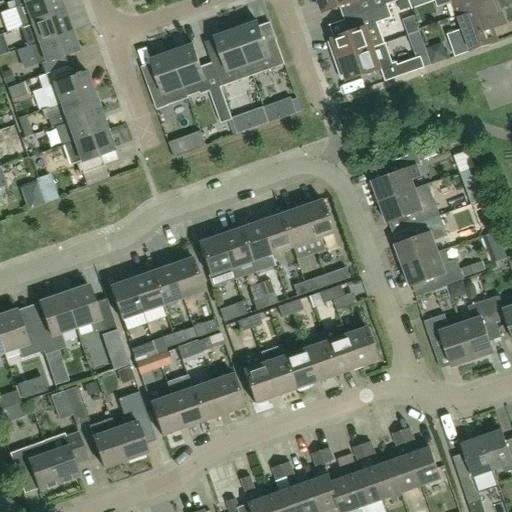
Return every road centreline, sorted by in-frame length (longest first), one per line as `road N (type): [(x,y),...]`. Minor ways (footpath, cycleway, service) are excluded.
road 1 (residential): [(416,386),(345,187),(324,167),(292,166),(0,282)]
road 2 (residential): [(416,386),(391,387),(210,451),(174,481),(90,511)]
road 3 (residential): [(150,149),(109,33)]
